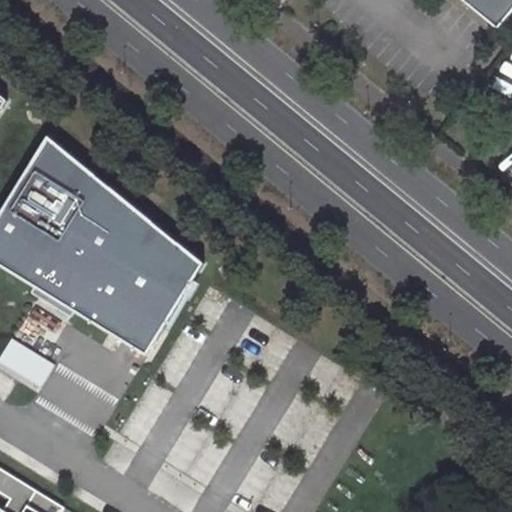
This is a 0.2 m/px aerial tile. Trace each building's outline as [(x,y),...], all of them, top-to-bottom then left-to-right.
[(511,0),(464,0),(499,28),(511,11),(511,0)] [(0,282),(126,360),(134,347),(149,356),(205,263),(50,137),(0,217),(0,216),(0,115),(9,101),(7,100),(6,101),(0,96),(0,282)] [(14,339),(1,359),(44,385),(57,365),(14,339)] [(0,490),(1,491),(11,474),(0,467),(0,490)] [(39,491),(11,474),(1,491),(14,499),(6,511),(7,511),(25,511),(30,505),(39,491)]
